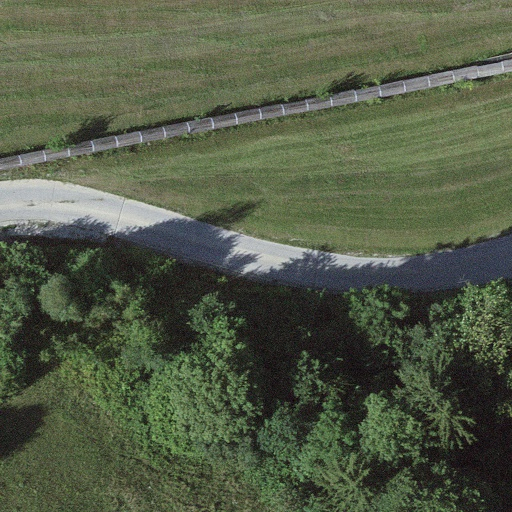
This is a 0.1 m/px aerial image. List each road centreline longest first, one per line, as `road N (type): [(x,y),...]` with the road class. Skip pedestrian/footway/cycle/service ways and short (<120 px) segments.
road 1 (track): [(511,263),(472,276),(350,278),(107,217),(0,204)]
road 2 (track): [(379,511),(445,423),(511,393)]
